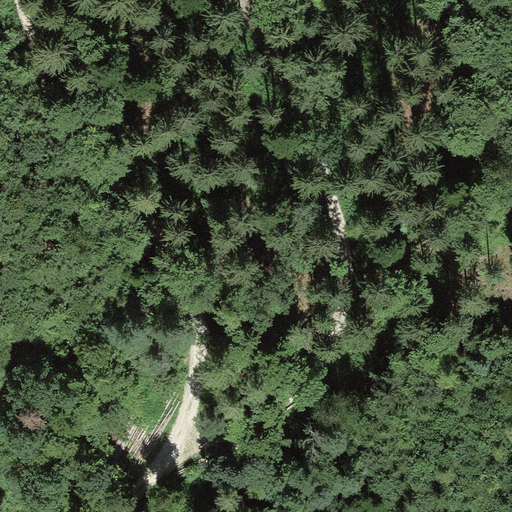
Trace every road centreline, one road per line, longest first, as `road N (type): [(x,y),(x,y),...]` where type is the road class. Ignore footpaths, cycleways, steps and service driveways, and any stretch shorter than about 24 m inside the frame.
road 1 (track): [(107,511),(183,446),(199,379),(183,292),(134,205),(81,151),(16,0)]
road 2 (track): [(251,0),(345,225),(344,292),(324,359),(295,395),(233,433),(183,446)]
road 3 (track): [(324,359),(511,242)]
